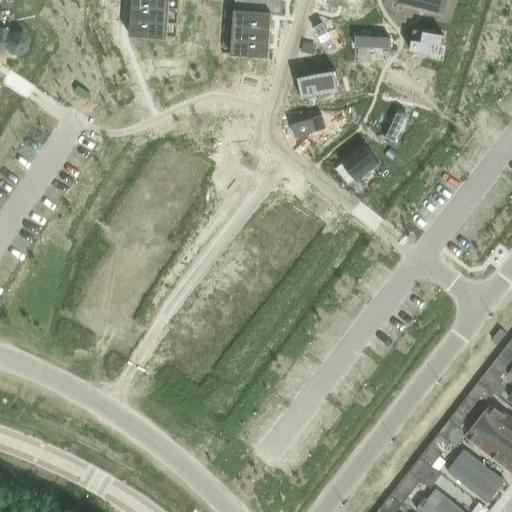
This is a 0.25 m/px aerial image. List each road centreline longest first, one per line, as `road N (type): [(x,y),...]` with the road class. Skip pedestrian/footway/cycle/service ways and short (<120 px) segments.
road 1 (residential): [(235,511),(117,415),(0,356)]
road 2 (residential): [(318,511),(479,304)]
road 3 (unclassified): [(0,443),(137,511)]
